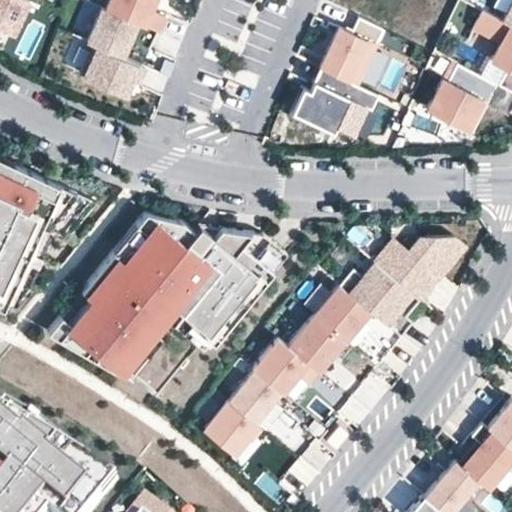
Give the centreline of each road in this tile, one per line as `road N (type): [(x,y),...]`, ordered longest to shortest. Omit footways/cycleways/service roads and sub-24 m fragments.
road 1 (residential): [(511,258),(383,444),(325,511)]
road 2 (residential): [(511,183),(286,184)]
road 3 (residential): [(116,150),(286,184)]
road 4 (residential): [(116,150),(0,100)]
